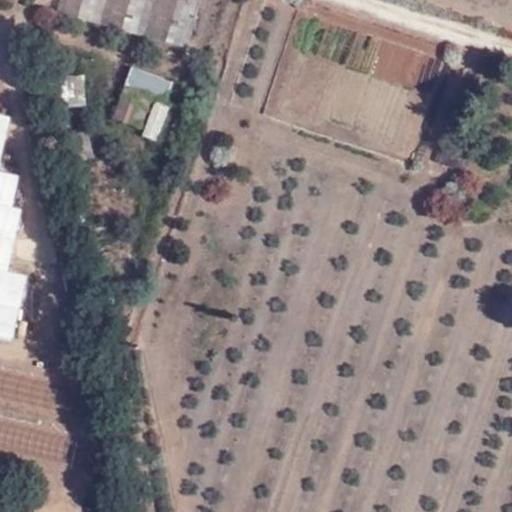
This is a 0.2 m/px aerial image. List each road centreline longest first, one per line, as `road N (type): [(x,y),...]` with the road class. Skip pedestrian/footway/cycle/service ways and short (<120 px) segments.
road 1 (track): [(250,0),(215,138),(194,156),(131,338),(133,369),(166,431),(183,511)]
road 2 (track): [(8,22),(55,316),(44,340),(0,347)]
